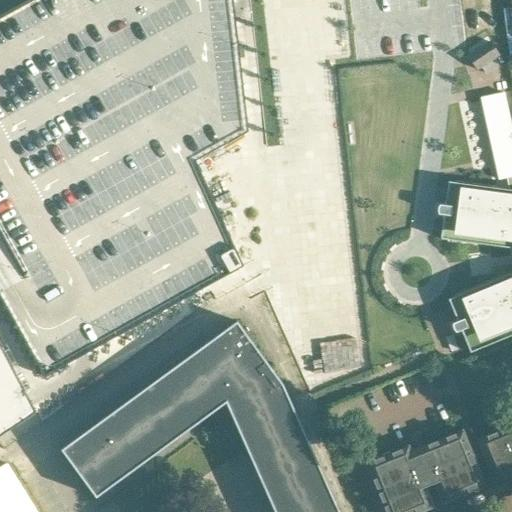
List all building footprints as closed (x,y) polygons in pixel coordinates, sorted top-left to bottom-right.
[(27,0),(0,15),(0,236),(23,278),(0,291),(0,297),(44,377),(244,266),(196,161),(248,132),(232,0),(27,0)] [(477,70),(499,55),(490,42),(468,57),(477,70)] [(509,190),(511,189),(511,176),(511,177),(511,176),(511,132),(503,92),(480,97),(498,180),(506,178),(509,190)] [(437,210),(437,213),(442,214),(439,238),(446,239),(511,248),(511,272),(453,296),(452,295),(446,298),(455,321),(450,323),(451,326),(452,329),(453,331),(458,329),(467,352),(474,349),(511,333),(511,190),(447,181),(443,205),(438,204),(438,205),(438,207),(437,207),(437,210)] [(237,321),(77,438),(61,450),(96,498),(226,402),(274,511),(339,511),(283,384),(237,321)] [(0,511),(0,435),(36,412),(0,345),(0,511)] [(511,421),(478,435),(462,394),(398,420),(407,443),(364,460),(385,511),(419,511),(436,506),(435,504),(442,502),(442,503),(488,485),(487,483),(493,481),(494,482),(511,474),(511,421)]
